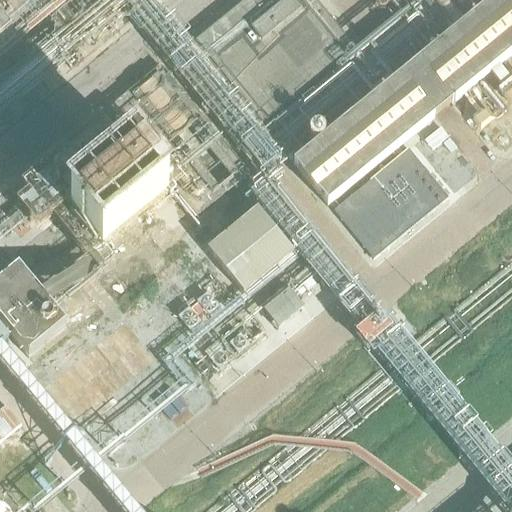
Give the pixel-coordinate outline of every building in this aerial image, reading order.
[(263,126),(356,50),(314,0),(247,0),(196,43),(263,126)] [(511,70),(506,63),(511,57),(511,0),(497,0),(294,167),(328,208),(463,98),(478,115),(473,119),(483,132),(495,122),(487,112),(484,115),(482,112),(481,113),(466,95),(484,81),(496,95),(488,102),(499,115),(511,103),(511,70)] [(159,155),(80,204),(116,263),(161,235),(160,233),(176,223),(182,232),(197,222),(187,208),(207,196),(177,148),(161,158),(159,155)] [(409,152),(334,214),(373,261),(398,242),(427,218),(448,200),(409,152)] [(218,155),(206,166),(217,177),(229,167),(218,155)] [(266,208),(213,249),(250,297),(303,256),(266,208)] [(0,313),(40,360),(79,328),(29,269),(0,294),(0,313)] [(295,289),(265,309),(280,330),(309,309),(295,289)] [(378,352),(395,336),(380,321),(363,337),(378,352)] [(0,444),(24,424),(9,407),(0,413),(0,444)]
